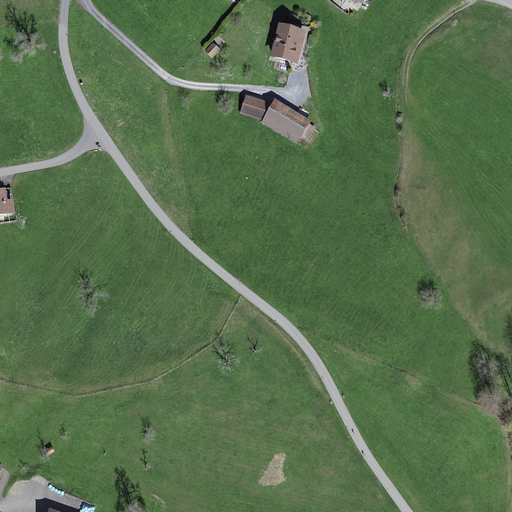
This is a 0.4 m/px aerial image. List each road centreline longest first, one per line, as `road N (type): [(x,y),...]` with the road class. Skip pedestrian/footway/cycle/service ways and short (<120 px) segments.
road 1 (unclassified): [(96,136),(159,215),(279,317),(406,511)]
road 2 (track): [(82,0),(170,84),(297,95)]
road 3 (unclassified): [(67,0),(65,68),(96,136)]
